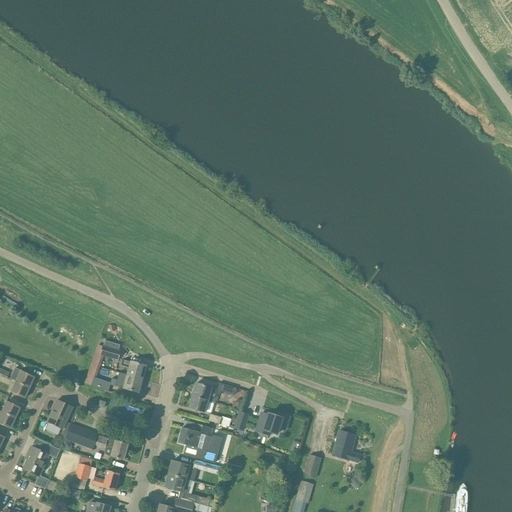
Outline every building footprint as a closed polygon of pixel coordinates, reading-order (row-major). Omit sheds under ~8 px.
[(120,351),(118,351),(120,345),(105,341),(101,355),(118,360),(120,351)] [(100,355),(103,347),(98,345),(95,353),(100,355)] [(129,368),(127,376),(142,380),(146,366),(131,362),(122,360),(121,366),(129,368)] [(10,379),(16,382),(29,388),(34,377),(15,369),(10,379)] [(142,380),(127,376),(125,383),(117,381),(117,380),(112,379),(110,383),(94,377),(91,386),(108,392),(110,385),(115,387),(115,386),(123,389),(138,393),(142,380)] [(29,388),(16,382),(11,393),(25,399),(29,388)] [(192,396),(214,403),(215,403),(219,391),(234,396),(236,389),(219,384),(217,390),(212,389),(212,388),(196,384),(192,396)] [(211,415),(214,403),(192,396),(188,408),(211,415)] [(243,401),(239,400),(236,400),(233,402),(232,407),(240,410),(243,401)] [(72,408),(57,401),(47,422),(62,430),(72,408)] [(2,412),(15,419),(20,408),(7,402),(2,412)] [(0,424),(10,429),(15,419),(2,412),(0,411),(0,424)] [(237,421),(236,424),(234,428),(243,431),(248,416),(239,413),(239,414),(238,417),(237,421)] [(289,417),(276,413),(274,418),(261,413),(255,432),(269,436),(270,433),(277,435),(279,428),(285,430),(289,417)] [(210,415),(208,421),(220,424),(221,418),(210,415)] [(221,418),(220,424),(229,427),(231,419),(222,417),(221,418)] [(98,435),(70,424),(64,440),(92,450),(94,445),(105,448),(106,446),(113,448),(110,457),(123,461),(128,444),(115,441),(98,436),(98,435)] [(182,428),(178,443),(186,446),(183,454),(214,463),(220,439),(210,436),(212,428),(207,427),(198,424),(196,432),(185,429),(182,428)] [(355,436),(339,431),(332,456),(348,460),(358,463),(360,456),(350,453),(355,436)] [(51,445),(60,449),(64,440),(63,440),(65,436),(63,435),(61,439),(55,436),(51,445)] [(62,448),(70,451),(72,446),(70,443),(65,441),(62,448)] [(28,460),(23,470),(39,477),(43,468),(49,455),(56,458),(60,450),(46,444),(43,452),(40,451),(31,447),(28,454),(25,459),(28,460)] [(320,459),(309,456),(304,475),(315,478),(320,459)] [(92,460),(80,457),(72,487),(84,491),(92,460)] [(192,481),(194,481),(197,469),(172,461),(171,462),(172,462),(168,474),(186,479),(192,481)] [(223,468),(206,463),(204,470),(221,475),(223,468)] [(119,475),(107,471),(104,481),(94,478),(92,485),(115,491),(119,475)] [(192,481),(186,479),(168,474),(168,476),(166,476),(165,481),(166,482),(165,487),(164,487),(184,493),(182,500),(206,507),(212,508),(213,501),(188,494),(190,487),(192,481)] [(352,486),(356,490),(362,484),(358,480),(352,486)] [(56,484),(49,481),(46,488),(46,489),(53,492),(56,484)] [(313,485),(301,481),(292,511),(303,511),(306,504),(308,505),(313,485)] [(465,488),(462,484),(458,488),(456,494),(454,511),(465,511),(467,495),(465,488)] [(210,511),(212,508),(182,500),(178,499),(175,498),(174,499),(175,499),(172,508),(160,505),(157,511),(191,511),(192,510),(199,511),(210,511)] [(108,511),(110,507),(97,503),(97,504),(90,502),(87,511),(108,511)]
